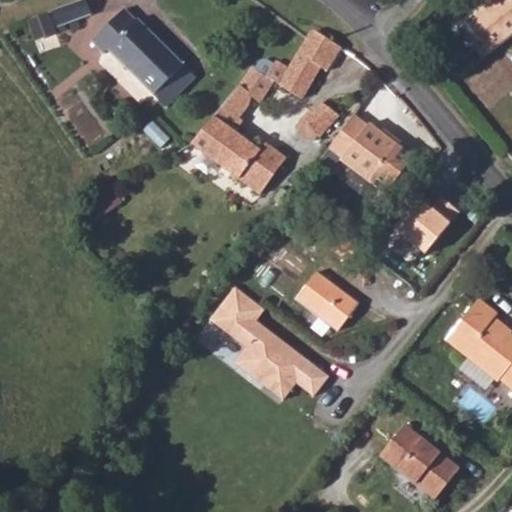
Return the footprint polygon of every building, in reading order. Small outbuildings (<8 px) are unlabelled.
[(492,51),(511,34),(511,0),(489,0),(466,20),(492,51)] [(85,4),(53,16),(59,31),(90,18),(85,4)] [(127,11),(92,44),(105,56),(110,51),(156,96),(185,66),(140,21),(139,23),(127,11)] [(255,68),(192,146),(236,180),(259,199),(286,161),(262,144),(258,151),(233,134),(240,124),(238,119),(243,112),(244,103),(250,95),(261,103),(274,83),(301,100),(321,71),(326,74),(343,50),(315,32),(312,36),(291,70),(278,63),(274,68),(268,65),(264,65),(259,70),(255,68)] [(319,104),(300,123),(320,137),(336,116),(319,104)] [(355,121),(330,150),(342,160),(340,163),(381,198),(413,158),(393,140),(390,143),(371,127),(368,130),(355,121)] [(434,206),(420,195),(395,228),(428,253),(462,209),(443,194),(434,206)] [(355,247),(332,235),(323,248),(350,263),(358,249),(355,247)] [(319,267),(298,293),(341,325),(361,300),(319,267)] [(332,372),(259,320),(268,307),(236,284),(211,318),(247,344),(233,363),(285,400),(297,383),(315,396),(332,372)] [(499,374),(510,383),(511,375),(511,372),(508,358),(511,352),(511,331),(497,318),(500,312),(483,295),(449,333),(468,350),(493,374),(496,376),(499,374)] [(493,374),(468,350),(458,361),(484,384),(493,374)] [(402,429),(377,459),(432,502),(454,471),(402,429)]
